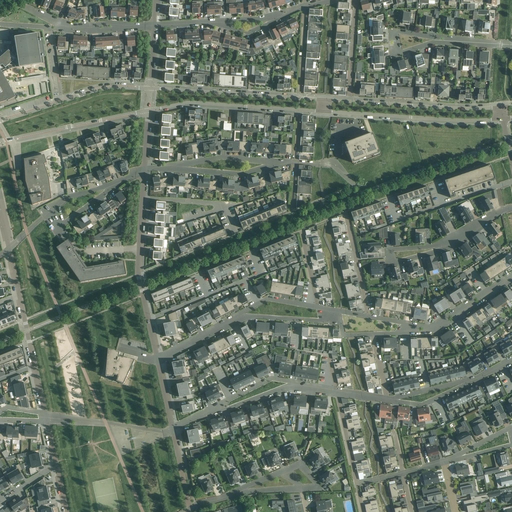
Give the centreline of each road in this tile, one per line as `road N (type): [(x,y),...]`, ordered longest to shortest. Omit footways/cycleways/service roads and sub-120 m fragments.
road 1 (unclassified): [(324,112),(501,118)]
road 2 (unclassified): [(148,111),(188,103),(324,112)]
road 3 (unclassified): [(326,100),(150,88)]
road 4 (unclassified): [(500,107),(326,100)]
road 5 (residential): [(157,357),(138,278),(142,199)]
road 6 (unclassified): [(0,142),(148,111)]
road 7 (residential): [(396,222),(511,181)]
road 8 (residential): [(0,24),(47,27),(62,100)]
